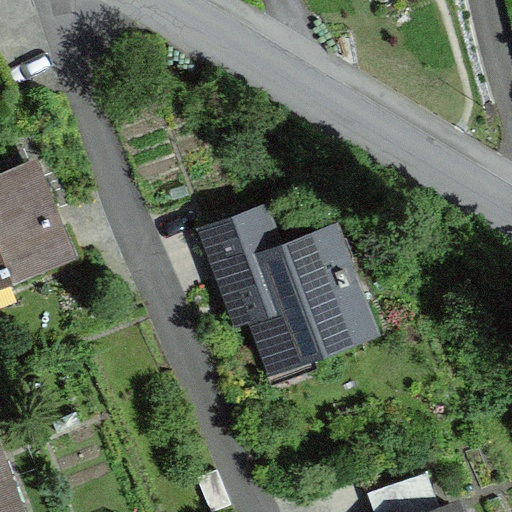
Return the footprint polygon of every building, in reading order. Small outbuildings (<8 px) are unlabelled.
[(0,48),(0,70),(9,67),(0,48)] [(0,274),(63,250),(31,168),(0,180),(0,274)] [(264,207),(197,235),(259,383),(375,335),(331,228),(281,248),(264,207)] [(457,511),(456,506),(441,511),(426,470),(368,491),(375,511),(457,511)] [(13,511),(0,477),(0,511),(13,511)]
